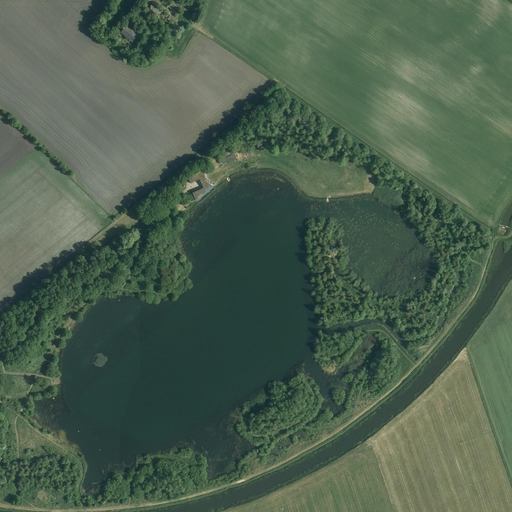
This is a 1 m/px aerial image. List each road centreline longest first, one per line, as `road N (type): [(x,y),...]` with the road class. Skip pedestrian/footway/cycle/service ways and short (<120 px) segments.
road 1 (track): [(0,316),(247,115)]
road 2 (unknown): [(0,354),(40,311),(110,270),(187,190)]
road 3 (track): [(413,369),(474,296),(492,244)]
road 4 (track): [(0,507),(131,506)]
road 5 (track): [(229,484),(342,427)]
